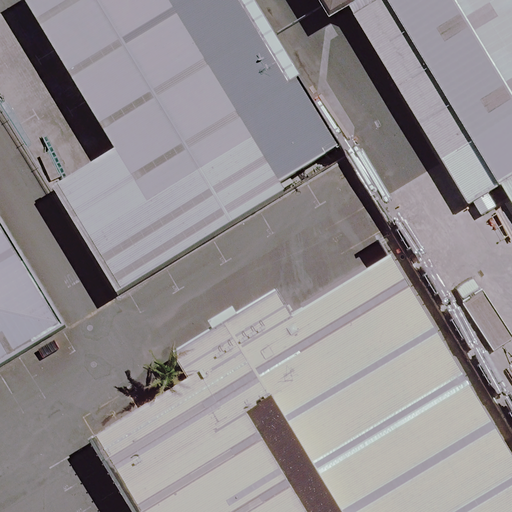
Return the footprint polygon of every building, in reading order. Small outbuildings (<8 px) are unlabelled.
[(212,0),(0,0),(0,19),(87,163),(27,198),(93,307),(259,207),(319,170),(212,0)] [(282,0),(306,40),(358,9),(372,0),(282,0)] [(511,113),(511,15),(501,0),(372,0),(358,9),(446,154),(511,113)] [(0,356),(48,327),(0,248),(0,356)] [(128,511),(511,511),(511,456),(505,445),(392,258),(291,318),(276,294),(170,358),(185,382),(86,442),(128,511)]
